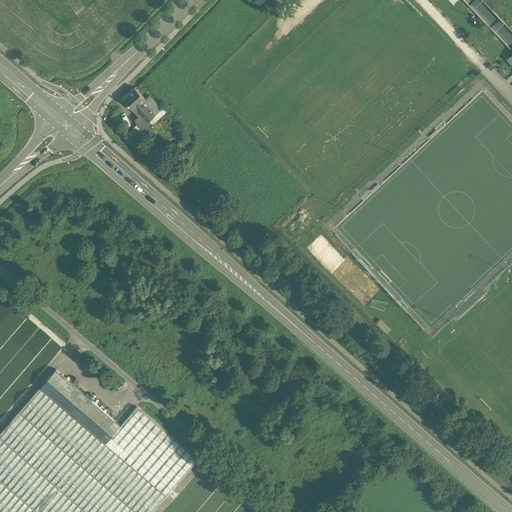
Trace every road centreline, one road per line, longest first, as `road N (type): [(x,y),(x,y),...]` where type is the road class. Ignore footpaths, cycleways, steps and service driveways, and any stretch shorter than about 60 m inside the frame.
road 1 (secondary): [(509,511),(65,125)]
road 2 (unclassified): [(0,268),(282,511)]
road 3 (tertiary): [(189,0),(65,125)]
